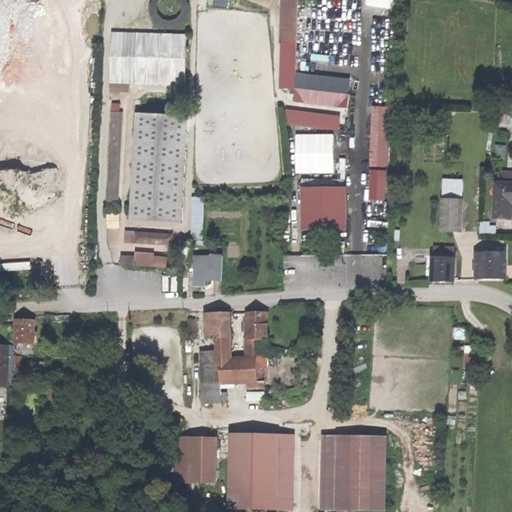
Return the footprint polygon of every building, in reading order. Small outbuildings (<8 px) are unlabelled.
[(160,7),(159,25),(189,27),(190,0),(156,0),(156,7),(160,7)] [(282,0),(281,44),(296,44),(297,0),(282,0)] [(111,83),(186,85),(187,35),(112,33),(111,83)] [(295,74),(296,44),(281,44),(280,88),(295,89),(295,74)] [(350,79),(295,74),(295,89),(349,95),(350,79)] [(348,109),(349,95),(295,89),(294,102),(348,109)] [(115,201),(116,202),(121,104),(113,103),(108,201),(115,201)] [(370,167),(390,167),(392,109),(375,109),(374,141),(371,141),(370,167)] [(131,219),(182,222),(189,117),(137,113),(131,219)] [(333,173),(333,136),(296,135),(295,172),(333,173)] [(387,172),(371,171),(370,200),(385,201),(387,172)] [(304,180),(304,189),(342,189),(342,183),(339,180),(304,180)] [(443,201),(462,201),(463,181),(443,180),(443,201)] [(511,184),(496,184),(494,218),(511,219),(511,211),(511,184)] [(345,189),(342,189),(304,189),(303,230),(345,229),(345,210),(345,189)] [(191,244),(202,245),(203,198),(196,198),(195,236),(191,235),(191,244)] [(462,201),(443,201),(441,231),(460,232),(462,201)] [(122,227),(122,214),(109,214),(109,227),(122,227)] [(488,223),(480,223),(479,235),(495,236),(495,228),(488,228),(488,223)] [(127,242),(136,243),(137,233),(127,232),(127,242)] [(136,243),(172,245),(173,235),(137,233),(136,243)] [(454,249),(435,248),(434,259),(454,259),(454,249)] [(506,280),(506,278),(505,266),(505,253),(476,253),(476,267),(477,281),(506,280)] [(136,265),(154,267),(154,259),(154,256),(137,255),(137,257),(136,265)] [(214,256),(214,259),(213,281),(222,281),(223,256),(214,256)] [(121,266),(136,265),(137,257),(122,257),(121,266)] [(154,259),(154,267),(173,268),(174,260),(154,259)] [(206,287),(206,281),(213,281),(214,259),(195,259),(194,287),(206,287)] [(433,265),(433,282),(453,283),(454,269),(454,259),(434,259),(433,259),(433,265)] [(211,339),(227,338),(231,338),(231,329),(227,329),(226,313),(207,314),(208,339),(211,339)] [(247,340),(267,340),(267,313),(248,313),(247,326),(247,340)] [(15,344),(35,344),(35,335),(35,321),(15,321),(15,344)] [(258,382),(257,360),(247,360),(230,361),(230,357),(228,357),(227,338),(211,339),(211,342),(217,342),(217,352),(220,352),(221,384),(247,382),(258,382)] [(257,360),(266,359),(266,349),(267,340),(247,340),(247,360),(257,360)] [(14,356),(14,357),(22,357),(22,359),(27,359),(27,357),(34,357),(35,344),(15,344),(15,346),(14,356)] [(9,356),(14,356),(15,346),(0,345),(0,381),(9,382),(9,380),(9,356)] [(279,349),(266,349),(266,359),(266,368),(278,368),(279,349)] [(222,403),(221,384),(220,352),(217,352),(202,353),(205,403),(222,403)] [(466,373),(476,373),(476,352),(466,352),(466,373)] [(22,357),(14,357),(14,370),(22,370),(22,359),(22,357)] [(257,360),(258,382),(265,382),(266,368),(266,359),(257,360)] [(251,400),(266,398),(265,391),(250,393),(251,400)] [(244,496),(293,496),(293,435),(244,435),(244,496)] [(326,511),(386,511),(388,436),(328,435),(326,511)] [(219,482),(219,442),(196,442),(196,482),(219,482)]
